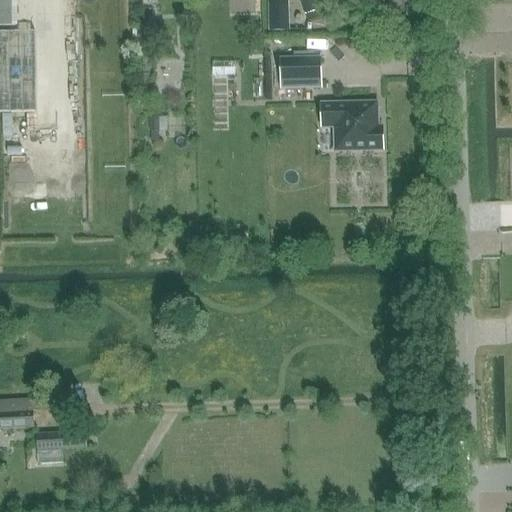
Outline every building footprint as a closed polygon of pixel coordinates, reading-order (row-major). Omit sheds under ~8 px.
[(0,0),(0,28),(18,28),(17,0),(0,0)] [(326,15),(321,0),(308,0),(301,3),(307,22),(326,15)] [(403,0),(386,0),(387,5),(387,13),(404,12),(403,0)] [(268,32),(287,32),(287,3),(268,3),(268,32)] [(0,114),(36,114),(35,33),(0,33),(0,114)] [(280,60),(281,90),(321,89),(320,59),(280,60)] [(378,128),(377,104),(321,105),(322,129),(334,129),(335,153),(383,151),(382,128),(378,128)] [(159,142),(158,118),(150,118),(151,142),(159,142)] [(32,401),(19,402),(0,403),(0,429),(34,427),(32,401)] [(38,465),(63,463),(62,454),(85,452),(84,433),(37,436),(38,465)]
